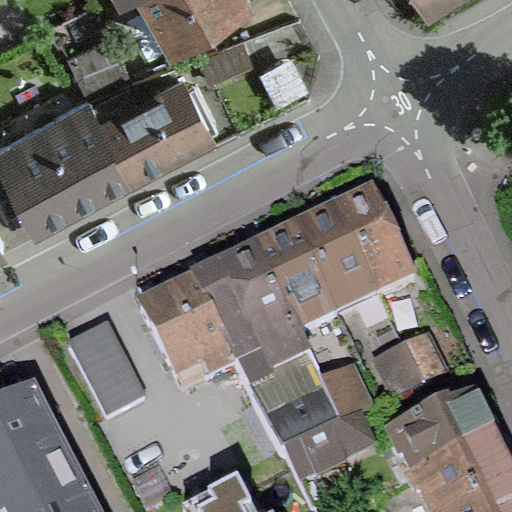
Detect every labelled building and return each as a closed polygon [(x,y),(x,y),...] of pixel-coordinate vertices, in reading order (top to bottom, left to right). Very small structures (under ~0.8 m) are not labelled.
[(141,0),(170,48),(253,0),(141,0)] [(422,0),(429,11),(446,0),(422,0)] [(253,63),(244,40),(190,62),(199,85),(253,63)] [(310,86),(292,52),(261,69),(278,103),(310,86)] [(186,73),(99,116),(130,182),(217,138),(186,73)] [(0,140),(0,164),(34,231),(130,182),(99,116),(91,97),(0,140)] [(379,298),(418,279),(375,191),(336,210),(379,298)] [(340,317),(379,298),(336,210),(296,229),(340,317)] [(340,317),(296,229),(252,250),(299,338),(340,317)] [(228,355),(301,489),(377,451),(363,420),(375,414),(355,370),(321,384),(299,338),(252,250),(189,283),(228,355)] [(189,283),(134,313),(172,385),(228,355),(189,283)] [(448,327),(371,364),(391,403),(468,368),(448,327)] [(108,328),(69,348),(107,421),(146,400),(108,328)] [(97,511),(35,392),(0,410),(0,511),(97,511)] [(499,440),(479,394),(384,439),(402,482),(499,440)] [(402,482),(415,511),(511,511),(511,468),(499,440),(402,482)] [(256,511),(246,492),(209,511),(256,511)]
